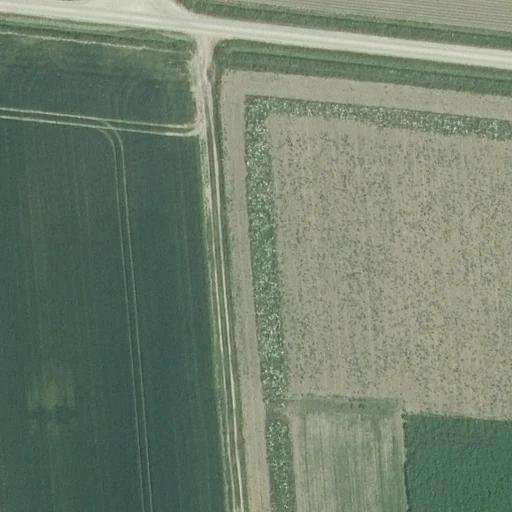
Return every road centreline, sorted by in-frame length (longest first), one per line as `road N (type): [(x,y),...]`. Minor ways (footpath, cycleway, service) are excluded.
road 1 (unclassified): [(511,59),(135,14)]
road 2 (unclassified): [(135,14),(0,0)]
